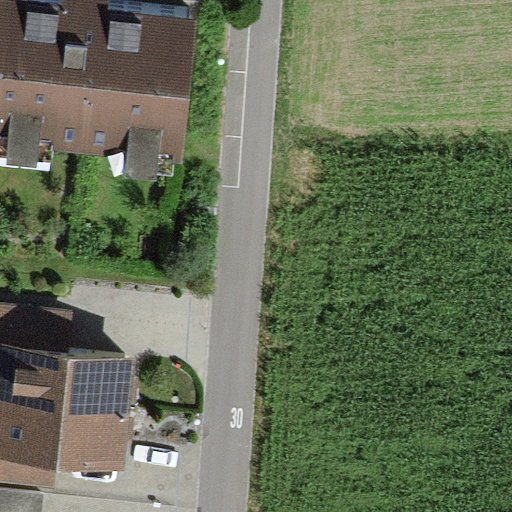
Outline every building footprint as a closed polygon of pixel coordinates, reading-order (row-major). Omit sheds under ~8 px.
[(16,0),(0,0),(0,125),(6,126),(16,0)] [(198,0),(16,0),(6,126),(186,143),(198,0)] [(0,336),(59,343),(63,308),(0,302),(0,336)] [(0,389),(127,403),(132,350),(59,343),(0,336),(0,389)] [(123,455),(127,403),(0,389),(0,439),(60,446),(123,455)] [(0,472),(57,478),(60,446),(0,439),(0,472)] [(33,511),(35,500),(0,498),(0,511),(33,511)]
